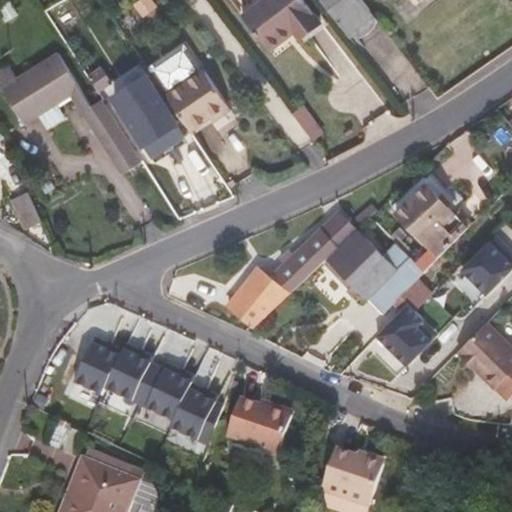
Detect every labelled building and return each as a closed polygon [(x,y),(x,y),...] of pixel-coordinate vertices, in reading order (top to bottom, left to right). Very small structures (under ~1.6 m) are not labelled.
[(68,27),(96,13),(89,0),(65,0),(57,5),(68,27)] [(294,31),(302,25),(308,33),(321,23),(303,0),(261,0),(243,14),(270,50),(294,31)] [(323,0),(349,34),(374,15),(362,0),(323,0)] [(364,36),(369,34),(379,21),(374,15),(349,34),(353,36),(360,37),(364,36)] [(294,31),(300,39),(308,33),(302,25),(294,31)] [(225,102),(183,40),(146,65),(188,127),(207,114),(225,102)] [(91,107),(57,53),(16,78),(8,65),(0,69),(0,86),(23,124),(71,95),(122,175),(142,162),(102,100),(91,107)] [(178,122),(148,75),(114,96),(145,144),(178,122)] [(228,107),(225,102),(207,114),(210,119),(228,107)] [(324,136),(305,111),(295,117),(314,142),(324,136)] [(429,170),(393,205),(400,212),(436,177),(429,170)] [(436,177),(400,212),(428,240),(457,212),(464,205),(436,177)] [(511,183),(486,210),(501,224),(511,213),(511,183)] [(44,222),(30,191),(16,197),(30,228),(44,222)] [(12,199),(27,230),(30,228),(16,197),(12,199)] [(286,260),(277,269),(294,287),(319,264),(358,227),(340,209),(295,252),(286,260)] [(460,236),(470,225),(457,212),(428,240),(424,244),(437,258),(442,254),(460,236)] [(409,229),(383,253),(358,227),(319,264),(335,280),(344,273),(355,285),(347,292),(353,297),(361,290),(383,313),(393,303),(417,279),(437,258),(424,244),(409,229)] [(511,240),(501,229),(496,235),(508,247),(511,243),(511,240)] [(465,261),(467,264),(496,235),(493,232),(465,261)] [(496,235),(467,264),(492,288),(511,267),(511,251),(508,247),(496,235)] [(288,246),(279,253),(286,260),(295,252),(288,246)] [(437,272),(448,260),(442,254),(437,258),(417,279),(433,293),(446,280),(437,272)] [(259,266),(230,302),(258,323),(292,290),(259,266)] [(335,280),(347,292),(355,285),(344,273),(335,280)] [(438,333),(424,319),(430,311),(415,296),(384,328),(414,357),(438,333)] [(445,326),(430,311),(424,319),(438,333),(445,326)] [(511,352),(485,325),(456,355),(493,391),(494,391),(506,402),(511,395),(511,352)] [(414,357),(384,328),(372,339),(403,369),(414,357)] [(92,335),(89,342),(117,355),(120,348),(92,335)] [(123,341),(120,348),(147,360),(151,353),(123,341)] [(117,355),(89,342),(72,381),(99,393),(102,387),(117,355)] [(120,348),(117,355),(102,387),(130,399),(147,360),(139,356),(120,348)] [(164,359),(161,366),(189,379),(192,372),(164,359)] [(161,366),(147,360),(130,399),(144,405),(161,366)] [(189,379),(161,366),(144,405),(171,418),(186,386),(189,379)] [(189,379),(186,386),(213,398),(216,391),(189,379)] [(186,386),(171,418),(169,424),(196,437),(213,398),(186,386)] [(220,401),(213,398),(196,437),(207,442),(220,401)] [(301,415),(269,404),(249,398),(237,437),(289,453),(301,415)] [(269,404),(301,415),(303,410),(271,400),(269,404)] [(378,452),(366,448),(362,451),(355,449),(334,442),(315,503),(343,511),(363,511),(381,457),(378,452)] [(132,477),(135,467),(90,448),(86,458),(132,477)] [(158,488),(132,477),(86,458),(84,457),(61,511),(153,511),(161,495),(161,491),(158,488)] [(200,511),(182,503),(177,511),(200,511)]
